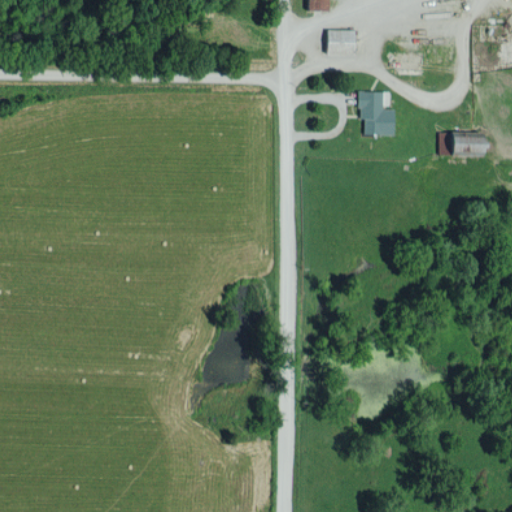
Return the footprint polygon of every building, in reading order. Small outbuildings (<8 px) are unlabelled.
[(324,9),(324,0),(303,0),(304,9),(324,9)] [(352,53),(352,29),(322,28),(322,53),(352,53)] [(392,73),(419,72),(419,52),(392,52),(392,73)] [(390,133),(391,108),(380,107),(381,91),(355,90),(354,107),(357,107),(357,118),(362,118),(362,132),(390,133)] [(477,155),(477,131),(444,130),(444,154),(477,155)]
